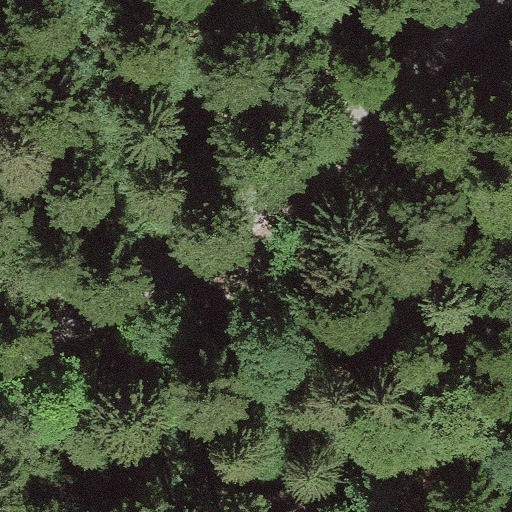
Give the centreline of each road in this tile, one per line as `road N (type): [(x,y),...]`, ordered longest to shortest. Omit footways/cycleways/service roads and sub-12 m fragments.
road 1 (unclassified): [(0,360),(278,203),(492,0)]
road 2 (track): [(278,203),(224,287),(99,404),(0,458)]
road 3 (track): [(261,511),(511,411)]
